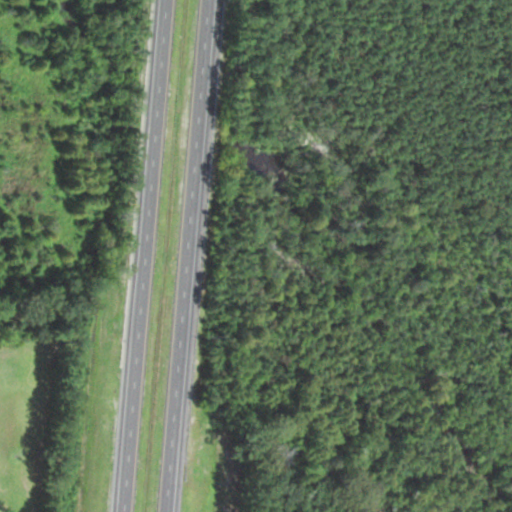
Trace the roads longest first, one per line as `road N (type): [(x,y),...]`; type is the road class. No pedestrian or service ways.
road 1 (motorway): [(165,0),(121,511)]
road 2 (motorway): [(167,511),(209,0)]
